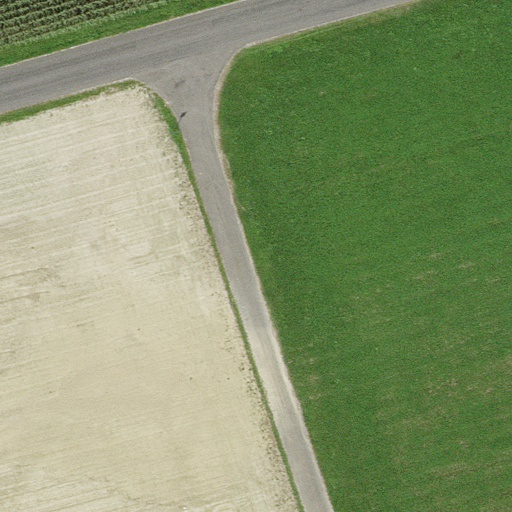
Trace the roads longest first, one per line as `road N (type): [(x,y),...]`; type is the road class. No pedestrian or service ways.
road 1 (track): [(329,511),(183,44)]
road 2 (unclassified): [(355,0),(0,95)]
